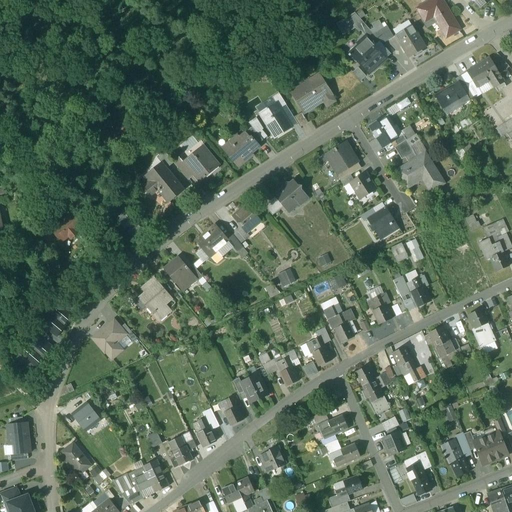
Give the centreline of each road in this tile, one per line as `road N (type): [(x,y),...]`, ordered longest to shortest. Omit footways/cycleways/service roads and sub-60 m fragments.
road 1 (residential): [(87,311),(172,228),(348,119)]
road 2 (residential): [(334,375),(153,511)]
road 3 (residential): [(511,286),(334,375)]
road 4 (residential): [(348,119),(487,34)]
road 5 (residential): [(334,375),(398,511)]
